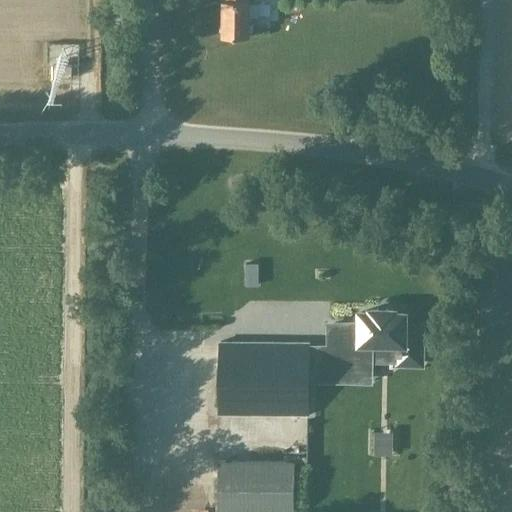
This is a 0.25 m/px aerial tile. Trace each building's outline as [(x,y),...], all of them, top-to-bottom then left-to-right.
[(248,0),(222,0),(222,35),(249,35),(248,0)] [(51,65),(51,77),(70,77),(70,65),(51,65)] [(240,279),(239,248),(190,249),(191,281),(240,279)] [(420,363),(420,327),(403,327),(404,313),(393,313),(393,311),(388,311),(388,310),(375,310),(375,311),(370,311),(370,313),(360,313),(359,325),(330,325),(330,344),(334,344),(334,360),(330,360),(329,379),(369,379),(369,343),(399,343),(399,350),(396,350),(396,355),(399,355),(399,363),(420,363)] [(219,413),(308,414),(308,341),(219,341),(219,413)] [(293,510),(294,460),(219,460),(218,510),(293,510)]
